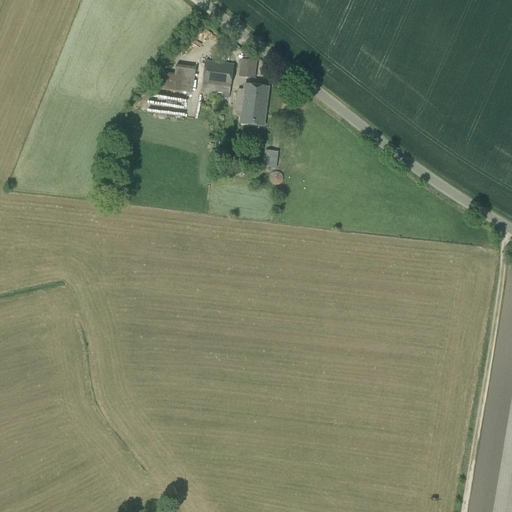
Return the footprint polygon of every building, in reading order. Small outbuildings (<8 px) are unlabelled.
[(257,62),(241,59),(238,77),(255,79),(257,62)] [(234,64),(205,61),(201,95),(229,98),(234,64)] [(191,98),(196,68),(182,66),(182,64),(177,63),(177,65),(176,65),(174,75),(162,74),(159,89),(181,92),(181,97),(191,98)] [(264,127),(269,87),(244,84),(243,91),(237,90),(235,111),(241,112),(239,124),(264,127)] [(270,168),(272,152),(264,151),(262,167),(270,168)]
